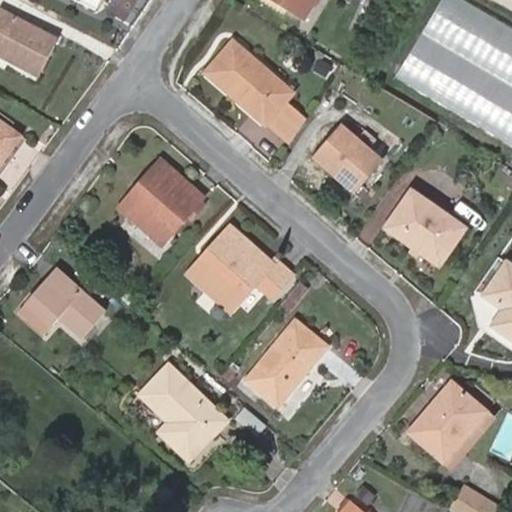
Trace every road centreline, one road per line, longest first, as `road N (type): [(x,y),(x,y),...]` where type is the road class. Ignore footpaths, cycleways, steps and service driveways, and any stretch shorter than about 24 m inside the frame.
road 1 (residential): [(288,511),(397,373),(406,333),(401,316),(131,76)]
road 2 (residential): [(131,76),(0,253)]
